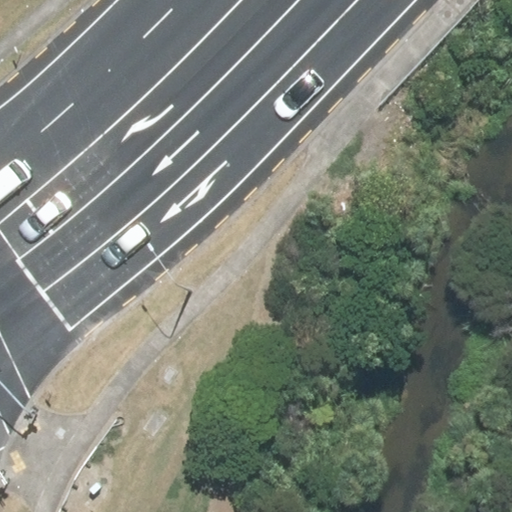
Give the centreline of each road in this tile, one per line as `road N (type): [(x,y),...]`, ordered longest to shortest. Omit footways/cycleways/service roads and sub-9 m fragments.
road 1 (primary): [(378,0),(118,237),(0,324)]
road 2 (primary): [(0,155),(187,0)]
